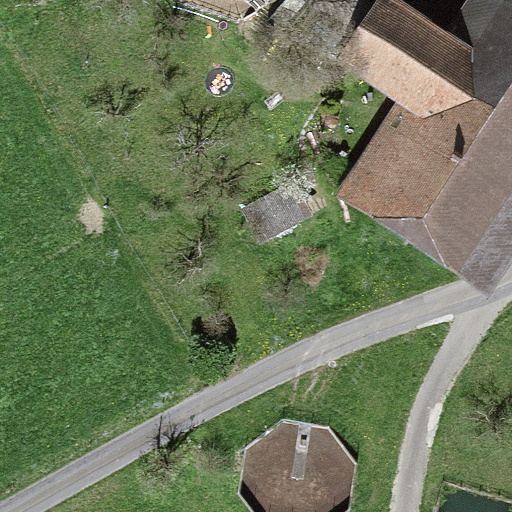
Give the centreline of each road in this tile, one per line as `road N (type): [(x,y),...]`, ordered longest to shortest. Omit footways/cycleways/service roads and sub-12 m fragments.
road 1 (unclassified): [(511,274),(352,330),(7,511)]
road 2 (track): [(408,511),(419,442),(443,373),(511,281)]
